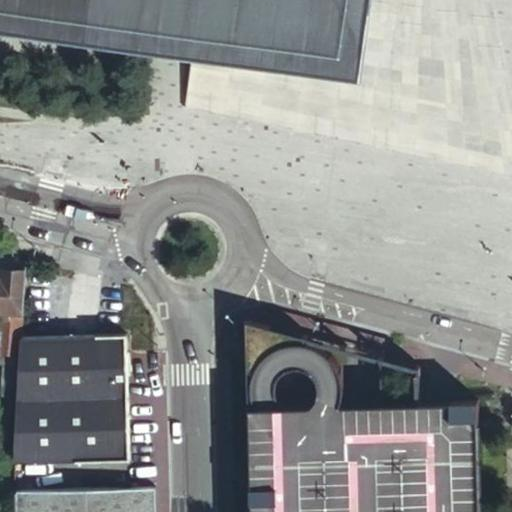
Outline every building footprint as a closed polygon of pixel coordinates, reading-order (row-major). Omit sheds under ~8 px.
[(65,0),(0,0),(197,33),(198,22),(65,0)] [(65,0),(198,22),(197,33),(186,108),(511,178),(511,167),(488,63),(473,0),(65,0)] [(21,334),(24,270),(0,267),(0,352),(7,353),(6,364),(1,364),(0,378),(0,456),(14,458),(14,448),(21,334)] [(247,318),(250,403),(252,511),(481,511),(479,400),(422,401),(368,402),(345,402),(347,388),(345,374),(340,362),(334,353),(324,346),(313,341),(302,340),(290,342),(282,345),(275,345),(274,325),(247,318)] [(127,333),(21,334),(14,448),(14,458),(14,462),(72,460),(129,459),(127,333)] [(155,511),(155,485),(72,488),(17,489),(17,511),(155,511)]
